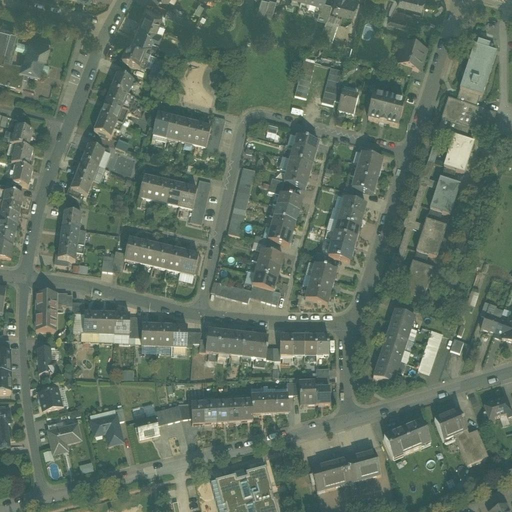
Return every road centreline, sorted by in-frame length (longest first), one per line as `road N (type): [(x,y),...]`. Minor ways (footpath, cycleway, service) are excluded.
road 1 (residential): [(412,156),(247,116),(198,316)]
road 2 (residential): [(46,498),(350,420)]
road 3 (residential): [(108,29),(66,125),(24,279)]
road 4 (residential): [(24,279),(26,392),(46,498)]
road 5 (residential): [(24,279),(198,316)]
road 6 (residential): [(412,156),(354,324)]
road 7 (residential): [(350,420),(511,372)]
road 8 (residential): [(461,0),(412,156)]
road 9 (residential): [(198,316),(354,324)]
